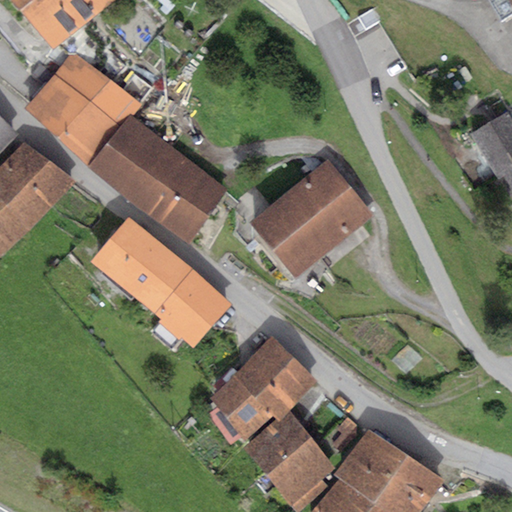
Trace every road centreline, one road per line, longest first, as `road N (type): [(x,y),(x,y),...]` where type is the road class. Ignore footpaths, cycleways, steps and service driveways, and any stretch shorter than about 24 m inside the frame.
road 1 (residential): [(511,473),(368,406),(0,102)]
road 2 (residential): [(511,382),(458,322),(308,0)]
